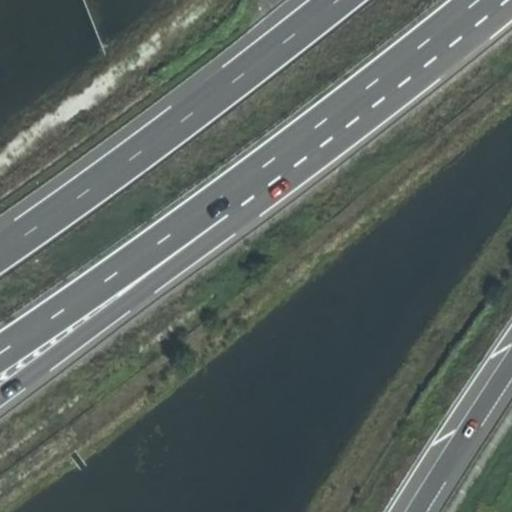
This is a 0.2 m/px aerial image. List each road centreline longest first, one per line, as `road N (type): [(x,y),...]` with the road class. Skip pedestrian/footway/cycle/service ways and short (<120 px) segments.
road 1 (motorway): [(337,0),(0,250)]
road 2 (motorway): [(0,409),(123,316),(293,143)]
road 3 (motorway): [(0,352),(293,143)]
road 4 (track): [(0,164),(216,0)]
road 5 (motorway): [(293,143),(477,0)]
road 6 (motorway): [(418,511),(511,365)]
